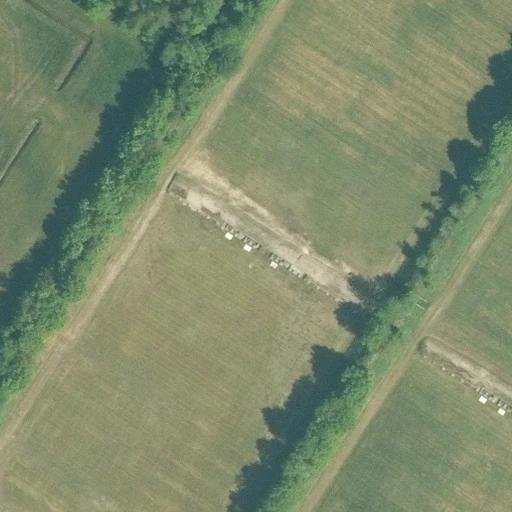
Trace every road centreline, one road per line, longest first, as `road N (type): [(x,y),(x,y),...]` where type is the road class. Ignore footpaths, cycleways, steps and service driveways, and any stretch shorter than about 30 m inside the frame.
road 1 (track): [(244,511),(511,97)]
road 2 (track): [(283,0),(187,154),(424,305)]
road 3 (track): [(511,197),(307,511)]
road 4 (track): [(187,154),(0,452)]
